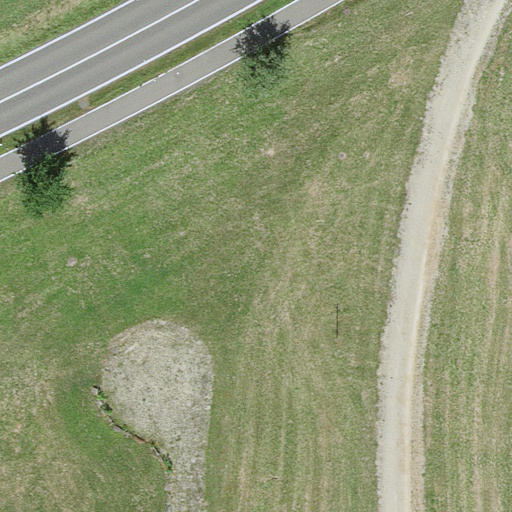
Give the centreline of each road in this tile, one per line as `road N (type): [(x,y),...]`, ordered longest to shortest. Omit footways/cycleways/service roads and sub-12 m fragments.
road 1 (track): [(491,0),(426,208),(402,405),(406,511)]
road 2 (primary): [(196,0),(0,102)]
road 3 (track): [(190,511),(190,441),(161,382)]
